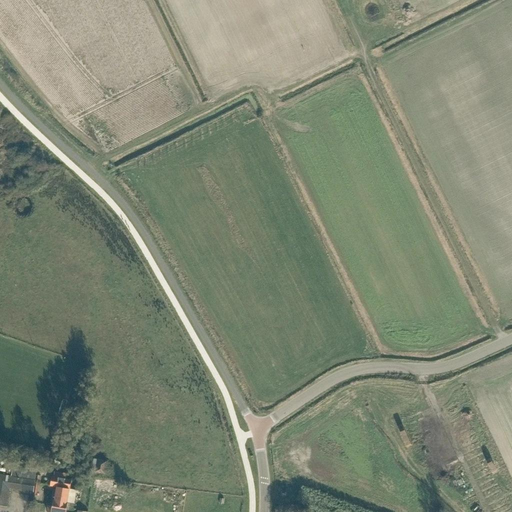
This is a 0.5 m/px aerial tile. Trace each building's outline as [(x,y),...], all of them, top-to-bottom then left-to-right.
[(105,474),(107,461),(93,458),(92,467),(97,468),(96,473),(105,474)] [(13,469),(11,476),(9,489),(10,489),(33,493),(36,473),(13,469)] [(64,488),(69,489),(70,489),(72,480),(66,479),(67,474),(54,472),(54,477),(52,477),(50,486),(64,488)] [(9,489),(11,476),(0,474),(0,505),(7,507),(10,489),(9,489)] [(48,505),(46,511),(66,511),(68,503),(67,503),(69,489),(64,488),(56,487),(54,501),(53,500),(52,506),(48,505)]
